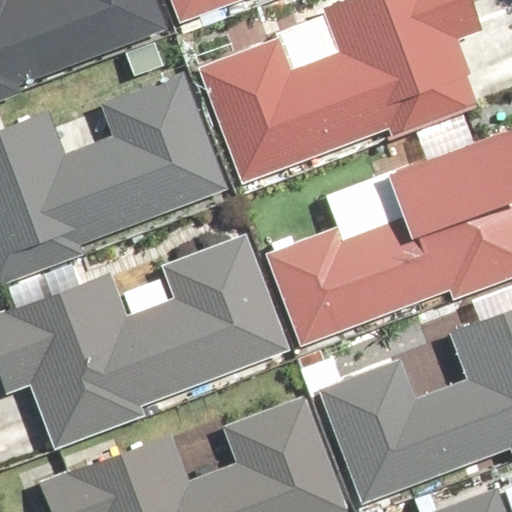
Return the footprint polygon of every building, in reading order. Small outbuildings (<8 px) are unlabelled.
[(0,0),(0,88),(35,74),(32,69),(178,11),(173,0),(0,0)] [(217,51),(258,164),(403,111),(406,118),(493,87),(469,23),(496,13),(491,0),(336,0),(352,41),(304,58),(292,24),(217,51)] [(79,137),(63,95),(0,120),(0,255),(8,275),(101,237),(96,226),(241,168),(199,63),(120,95),(129,117),(79,137)] [(476,277),(511,264),(511,123),(410,160),(433,226),(387,242),(378,215),(356,223),(353,213),(283,238),(313,323),(472,267),(476,277)] [(43,371),(67,435),(159,400),(153,385),(303,329),(261,217),(174,250),(186,280),(141,296),(126,256),(0,303),(0,326),(20,379),(43,371)] [(511,301),(464,319),(479,361),(426,380),(413,346),(333,375),(373,485),(511,434),(511,301)] [(311,511),(347,499),(304,387),(218,419),(230,449),(185,466),(170,425),(36,476),(49,511),(311,511)] [(511,511),(511,474),(409,511),(511,511)]
